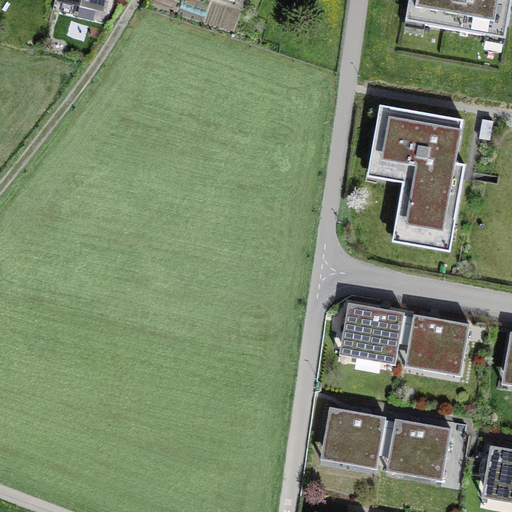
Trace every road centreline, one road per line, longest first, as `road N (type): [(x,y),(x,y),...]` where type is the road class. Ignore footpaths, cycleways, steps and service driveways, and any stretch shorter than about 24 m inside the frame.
road 1 (residential): [(321,270),(358,0)]
road 2 (residential): [(285,511),(321,270)]
road 3 (track): [(136,0),(95,69),(0,191)]
road 4 (residential): [(511,305),(321,270)]
